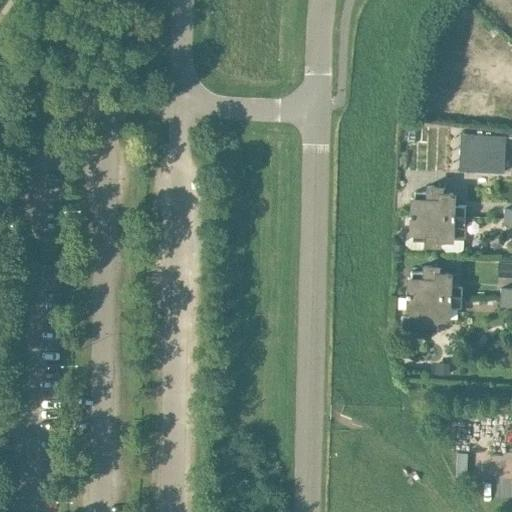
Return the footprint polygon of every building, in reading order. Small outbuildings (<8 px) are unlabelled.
[(407,214),(463,216),(463,205),(454,204),(454,191),(445,191),(445,186),(442,186),(442,184),(424,184),(424,192),(413,191),(413,195),(408,195),(407,214)] [(501,217),(511,217),(511,209),(502,209),(501,217)] [(463,227),(463,216),(407,214),(407,232),(411,232),(411,237),(422,238),(422,245),(439,246),(439,240),(452,240),(453,227),(463,227)] [(511,226),(511,217),(501,217),(501,226),(511,226)] [(405,293),(460,295),(461,273),(450,272),(450,271),(438,270),(438,264),(420,263),(420,271),(409,271),(409,275),(405,275),(405,293)] [(511,275),(511,263),(498,263),(498,275),(511,275)] [(499,297),(511,297),(511,288),(499,289),(499,297)] [(460,295),(405,293),(404,312),(419,312),(419,317),(399,316),(399,328),(435,330),(435,320),(448,320),(449,306),(460,307),(460,295)] [(511,297),(499,297),(499,305),(511,305),(511,297)]
